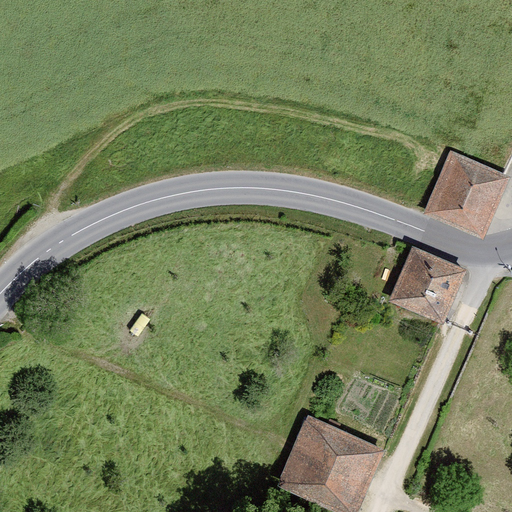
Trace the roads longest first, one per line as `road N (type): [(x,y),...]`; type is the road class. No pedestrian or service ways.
road 1 (tertiary): [(0,294),(43,254),(105,218),(169,195),(229,187),(371,209),(490,251)]
road 2 (residential): [(377,511),(490,251)]
